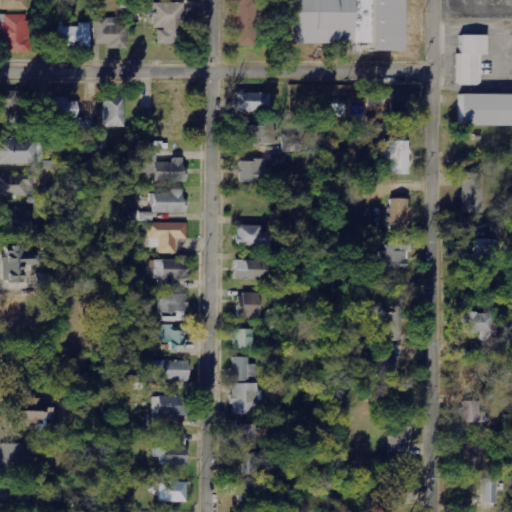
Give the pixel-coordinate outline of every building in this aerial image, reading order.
[(1,0),(1,10),(28,10),(27,0),(1,0)] [(256,46),(256,0),(237,0),(237,46),(256,46)] [(403,52),(403,0),(295,0),(295,44),(370,44),(370,52),(403,52)] [(154,2),(153,29),(158,29),(157,44),(175,45),(175,34),(183,34),(184,2),(154,2)] [(27,15),(5,15),(5,24),(1,24),(1,43),(7,42),(7,53),(28,53),(27,15)] [(93,45),(108,45),(108,50),(127,49),(126,26),(114,26),(114,18),(93,19),(93,45)] [(90,23),(78,23),(78,25),(57,25),(56,47),(90,48),(90,23)] [(486,36),(461,36),(461,54),(455,54),(456,86),(481,86),(481,56),(486,56),(486,36)] [(1,128),(20,128),(20,91),(1,91),(1,128)] [(408,93),(371,92),(370,107),(382,108),(382,115),(407,116),(408,93)] [(235,112),(269,113),(270,93),(235,93),(235,112)] [(511,127),(511,95),(460,95),(460,127),(511,127)] [(68,97),(51,97),(51,119),(77,119),(77,102),(68,102),(68,97)] [(124,127),(124,99),(103,99),(103,127),(124,127)] [(345,104),(331,104),(331,121),(345,121),(345,104)] [(275,144),(274,127),(238,127),(239,145),(275,144)] [(380,175),(409,175),(409,141),(380,142),(380,175)] [(185,182),(185,159),(171,159),(171,163),(155,163),(156,150),(138,150),(138,173),(148,173),(148,181),(185,182)] [(240,161),(240,183),(266,183),(266,161),(240,161)] [(0,174),(0,196),(33,197),(34,176),(0,174)] [(485,214),(486,174),(464,174),(464,213),(485,214)] [(185,214),(185,190),(171,190),(171,194),(153,194),(153,214),(185,214)] [(409,200),(391,199),(390,232),(407,232),(409,200)] [(0,211),(0,218),(0,232),(30,234),(31,212),(0,211)] [(176,254),(175,240),(187,240),(187,223),(149,224),(149,248),(159,248),(159,254),(176,254)] [(270,233),(261,232),(261,226),(236,226),(236,247),(270,247),(270,233)] [(497,240),(472,240),(472,262),(497,262),(497,240)] [(6,247),(6,259),(2,259),(3,285),(33,283),(32,266),(40,266),(39,253),(23,254),(23,246),(6,247)] [(380,247),(381,269),(406,269),(405,247),(380,247)] [(155,281),(189,280),(188,256),(176,257),(176,260),(154,261),(155,281)] [(268,280),(268,261),(235,261),(235,279),(268,280)] [(36,273),(37,286),(53,284),(51,271),(36,273)] [(187,322),(186,294),(160,294),(161,322),(187,322)] [(260,295),(238,294),(238,318),(259,318),(260,295)] [(390,342),(401,341),(400,307),(372,307),(373,324),(390,323),(390,342)] [(494,332),(494,314),(462,314),(462,334),(483,334),(483,350),(505,350),(505,332),(494,332)] [(171,351),(186,352),(186,326),(156,326),(155,341),(171,341),(171,351)] [(253,348),(253,329),(234,330),(234,349),(253,348)] [(378,378),(397,377),(396,346),(377,346),(378,378)] [(233,381),(256,380),(256,364),(249,364),(249,358),(233,358),(233,381)] [(189,382),(189,362),(152,361),(152,381),(189,382)] [(143,376),(125,377),(126,390),(143,390),(143,376)] [(258,384),(232,383),(232,415),(258,415),(258,384)] [(153,397),(153,416),(186,416),(186,398),(153,397)] [(17,423),(38,422),(39,433),(52,433),(52,421),(53,421),(53,403),(41,403),(41,400),(16,400),(17,423)] [(480,402),(462,402),(462,424),(487,423),(487,413),(480,413),(480,402)] [(257,449),(256,424),(236,425),(237,449),(257,449)] [(186,465),(187,436),(165,436),(165,448),(154,448),(154,457),(160,457),(160,465),(186,465)] [(0,474),(24,474),(25,444),(1,443),(0,474)] [(462,470),(482,469),(481,446),(462,446),(462,470)] [(264,478),(264,453),(242,454),(242,479),(264,478)] [(482,503),(496,504),(496,479),(483,479),(482,503)] [(187,503),(187,482),(160,482),(159,502),(187,503)] [(28,493),(3,494),(3,504),(29,504),(28,493)]
